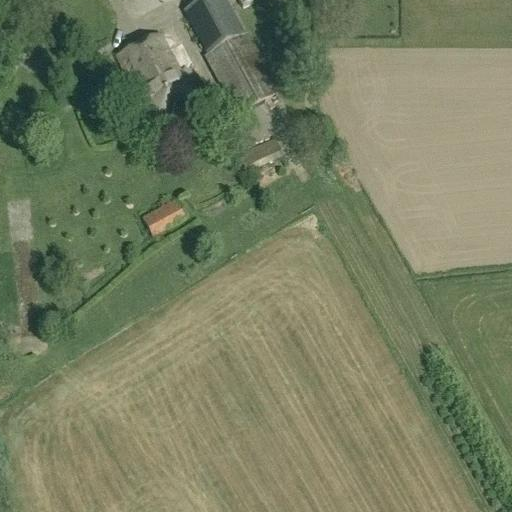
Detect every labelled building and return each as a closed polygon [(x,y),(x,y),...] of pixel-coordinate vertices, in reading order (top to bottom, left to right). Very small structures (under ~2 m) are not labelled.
[(210,0),(183,15),(206,59),(204,60),(237,121),(280,97),(248,37),(244,38),(224,0),(210,0)] [(243,10),(253,5),(250,0),(237,0),(243,10)] [(193,99),(179,72),(193,65),(181,44),(167,51),(160,38),(117,61),(151,122),(193,99)] [(85,68),(86,87),(105,86),(104,67),(85,68)] [(186,109),(194,124),(206,118),(197,102),(186,109)] [(275,141),(239,157),(247,176),(283,160),(275,141)] [(177,201),(141,220),(152,240),(188,221),(177,201)]
